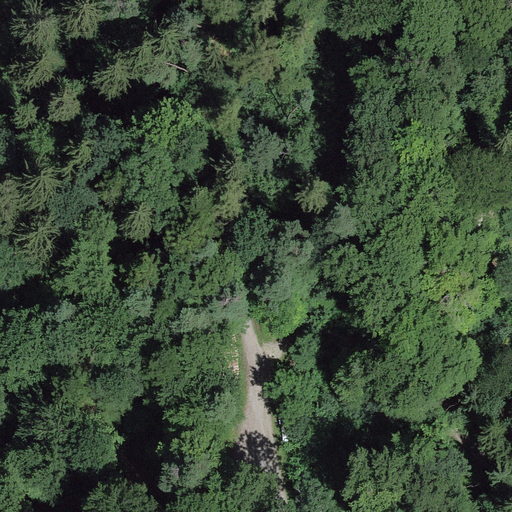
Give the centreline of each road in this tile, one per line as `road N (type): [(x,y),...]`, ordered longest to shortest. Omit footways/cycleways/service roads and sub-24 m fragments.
road 1 (track): [(252,440),(257,372),(147,0)]
road 2 (track): [(511,484),(335,333),(290,340),(257,372)]
